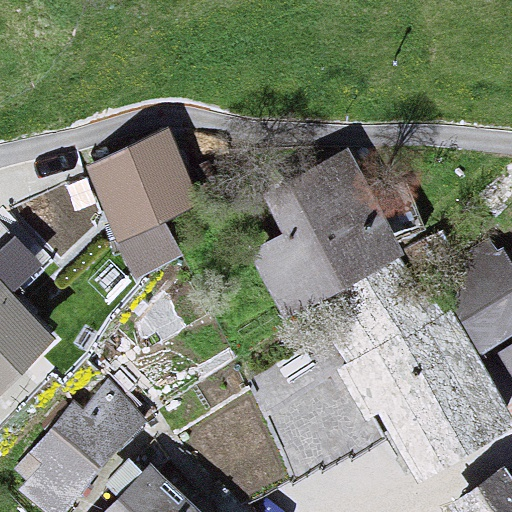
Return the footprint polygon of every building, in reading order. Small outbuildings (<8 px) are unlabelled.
[(171,139),(86,177),(116,245),(202,208),(171,139)] [(249,249),(283,321),(402,265),(367,192),(249,249)] [(113,255),(129,286),(179,260),(163,229),(113,255)] [(511,268),(507,260),(445,297),(482,358),(511,339),(511,268)] [(326,326),(412,484),(510,431),(423,273),(326,326)] [(0,395),(51,346),(0,293),(0,395)] [(8,483),(41,511),(70,511),(148,423),(98,379),(8,483)] [(187,511),(146,472),(107,511),(187,511)] [(511,511),(511,491),(501,476),(450,511),(449,511),(511,511)]
